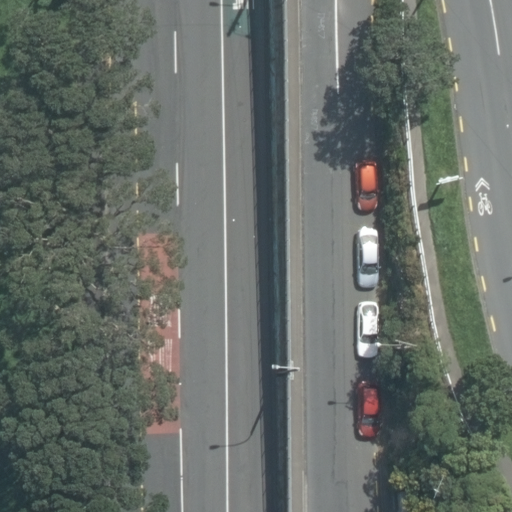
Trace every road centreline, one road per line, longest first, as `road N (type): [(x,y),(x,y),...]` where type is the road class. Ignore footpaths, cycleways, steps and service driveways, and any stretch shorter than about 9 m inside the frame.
road 1 (tertiary): [(336,0),(348,511)]
road 2 (secondary): [(185,511),(179,0)]
road 3 (secondary): [(490,0),(511,151)]
